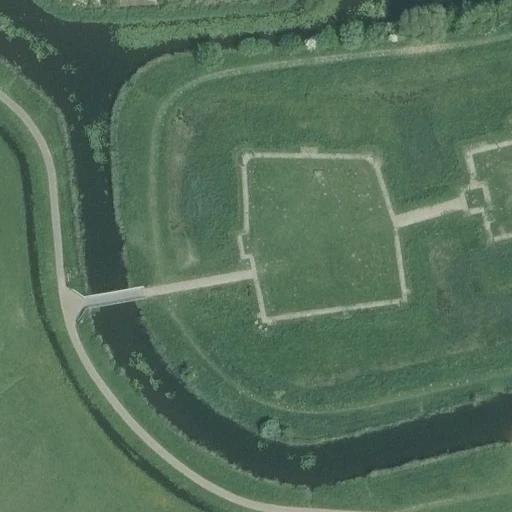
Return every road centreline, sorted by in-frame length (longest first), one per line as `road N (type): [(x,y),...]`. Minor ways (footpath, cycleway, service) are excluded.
road 1 (track): [(169,289),(146,159),(163,94),(174,84),(246,65),(421,51),(511,30)]
road 2 (track): [(511,369),(330,405),(287,402),(220,358),(171,296)]
